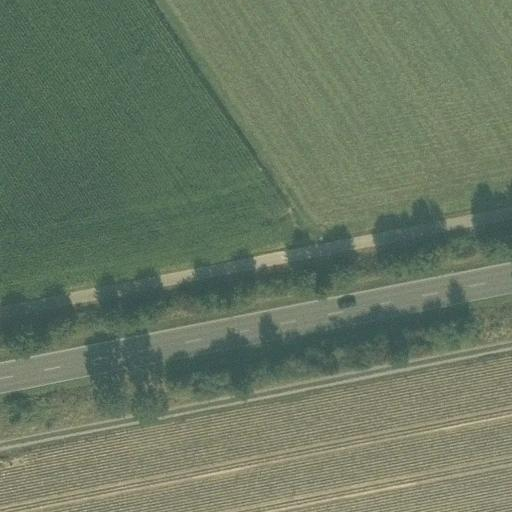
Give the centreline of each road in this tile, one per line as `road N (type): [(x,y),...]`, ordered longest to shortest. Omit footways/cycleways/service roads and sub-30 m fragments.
road 1 (primary): [(0,381),(511,280)]
road 2 (track): [(0,450),(511,349)]
road 3 (track): [(511,214),(0,314)]
